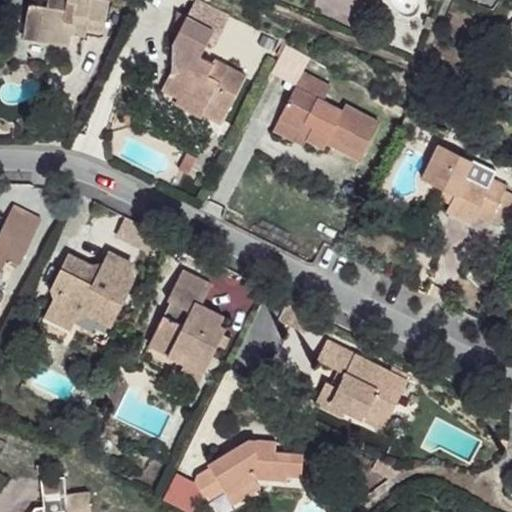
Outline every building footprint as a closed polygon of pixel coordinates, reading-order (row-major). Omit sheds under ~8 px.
[(106,37),(111,0),(51,0),(50,6),(33,3),(29,28),(54,31),(51,42),(73,45),(75,33),(76,27),(89,28),(89,34),(106,37)] [(189,18),(179,13),(176,44),(189,18)] [(189,18),(176,44),(193,53),(186,66),(176,69),(163,89),(180,98),(183,91),(209,104),(204,115),(223,124),(248,77),(217,60),(215,64),(203,57),(216,32),(189,18)] [(27,38),(51,42),(54,31),(29,28),(27,38)] [(193,53),(176,44),(186,66),(193,53)] [(332,83),(305,70),(280,118),(300,128),(305,120),(314,125),(310,133),(312,134),(327,142),(330,136),(364,154),(383,118),(348,100),(344,107),(326,97),(332,83)] [(180,98),(177,104),(203,118),(204,115),(209,104),(183,91),(180,98)] [(306,144),(312,134),(310,133),(314,125),(305,120),(300,128),(280,118),(275,127),(306,144)] [(487,140),(455,124),(439,158),(455,167),(468,174),(464,184),(462,188),(488,200),(492,191),(505,198),(511,182),(511,164),(505,161),(503,166),(481,154),(487,140)] [(451,176),(464,184),(468,174),(455,167),(451,176)] [(19,264),(41,220),(12,204),(0,227),(0,266),(5,256),(19,264)] [(158,232),(128,217),(120,235),(149,250),(158,232)] [(120,257),(99,247),(90,265),(71,256),(55,287),(62,291),(51,315),(72,325),(80,308),(112,323),(134,280),(114,269),(120,257)] [(142,346),(143,347),(185,273),(172,268),(157,301),(162,303),(142,346)] [(143,347),(161,355),(162,351),(178,357),(176,360),(197,370),(216,323),(208,319),(211,309),(187,298),(195,277),(185,273),(143,347)] [(301,305),(287,299),(279,317),(292,323),(301,305)] [(305,330),(314,312),(301,305),(292,323),(305,330)] [(406,383),(327,345),(316,367),(341,380),(335,394),(324,388),(317,401),(349,417),(363,425),(368,412),(386,421),(406,383)] [(174,366),(176,360),(178,357),(162,351),(161,355),(159,360),(174,366)] [(343,429),(349,417),(317,401),(310,413),(343,429)] [(368,412),(363,425),(380,433),(386,421),(368,412)] [(303,482),(303,460),(276,457),(274,444),(256,443),(255,445),(245,444),(239,448),(235,444),(203,465),(205,470),(191,478),(189,484),(199,501),(201,500),(204,504),(218,495),(221,500),(251,484),(282,484),(281,480),(303,482)] [(92,511),(90,493),(67,495),(65,478),(44,481),(46,507),(46,511),(92,511)] [(255,494),(251,484),(221,500),(227,510),(255,494)]
